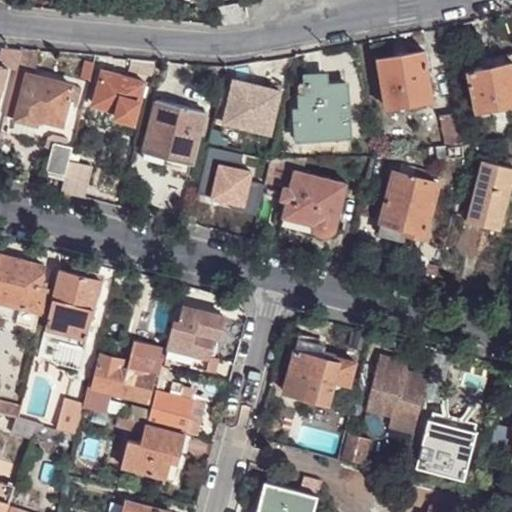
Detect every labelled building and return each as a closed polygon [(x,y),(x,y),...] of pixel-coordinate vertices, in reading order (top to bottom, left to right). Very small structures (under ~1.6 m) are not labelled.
[(21,45),(7,44),(2,64),(9,65),(16,67),(21,45)] [(423,48),(411,50),(414,59),(424,57),(423,48)] [(414,59),(411,50),(377,56),(385,106),(432,97),(424,57),(414,59)] [(466,61),(468,69),(511,59),(511,55),(511,51),(466,61)] [(511,59),(468,69),(477,108),(511,101),(511,59)] [(9,65),(2,64),(0,63),(0,75),(0,74),(6,76),(9,65)] [(102,66),(93,100),(117,107),(115,113),(133,118),(144,78),(102,66)] [(28,70),(16,67),(4,112),(17,115),(28,72),(28,70)] [(28,72),(17,115),(35,120),(37,114),(62,121),(66,102),(71,82),(28,72)] [(349,133),(346,81),(322,83),(322,72),(304,74),(305,94),(299,94),(300,107),(295,108),(297,137),(349,133)] [(224,75),(214,116),(270,130),(279,89),(224,75)] [(80,84),(71,82),(66,102),(75,103),(80,84)] [(179,94),(177,101),(202,107),(204,100),(179,94)] [(158,96),(145,145),(171,152),(170,156),(176,157),(192,161),(204,108),(202,107),(177,101),(158,96)] [(440,113),(447,143),(461,141),(455,110),(440,113)] [(65,175),(73,145),(64,143),(65,135),(51,132),(45,135),(42,144),(52,147),(46,170),(65,175)] [(461,153),(460,143),(447,144),(449,155),(461,153)] [(171,152),(145,145),(144,149),(170,156),(171,152)] [(245,153),(207,145),(197,193),(233,201),(258,206),(264,183),(250,180),(252,171),(241,168),(245,153)] [(188,173),(192,161),(176,157),(170,156),(144,149),(143,155),(175,163),(173,169),(188,173)] [(511,177),(511,164),(481,157),(466,219),(499,227),(511,177)] [(284,214),(312,221),(313,224),(314,226),(314,227),(316,229),(318,232),(325,233),(330,232),(334,229),(336,224),(347,180),(273,162),(269,180),(284,184),(290,185),(286,202),(284,214)] [(72,165),(69,194),(86,196),(89,167),(72,165)] [(393,169),(381,221),(405,227),(404,231),(416,234),(423,236),(437,180),(430,178),(416,175),(393,169)] [(417,169),(416,175),(430,178),(430,172),(417,169)] [(279,201),(286,202),(290,185),(284,184),(279,201)] [(256,215),(258,206),(233,201),(232,209),(256,215)] [(313,224),(312,221),(284,214),(281,223),(283,223),(318,232),(316,229),(314,227),(314,226),(313,224)] [(405,227),(381,221),(379,231),(402,238),(404,231),(405,227)] [(422,243),(423,236),(416,234),(415,241),(422,243)] [(0,299),(21,305),(41,309),(52,266),(0,252),(0,299)] [(61,267),(47,324),(46,326),(64,331),(88,337),(102,278),(62,268),(61,267)] [(36,327),(41,309),(21,305),(17,321),(36,327)] [(170,344),(211,354),(215,336),(220,338),(226,315),(186,305),(181,322),(176,321),(170,344)] [(64,331),(46,326),(44,334),(50,336),(62,339),(64,331)] [(85,345),(88,337),(64,331),(62,339),(85,345)] [(298,337),(296,348),(324,355),(327,344),(298,337)] [(93,407),(107,411),(112,390),(151,400),(157,372),(159,373),(166,345),(135,338),(129,365),(122,364),(124,358),(102,352),(93,385),(89,384),(84,405),(93,407)] [(168,344),(166,355),(173,356),(193,361),(193,364),(208,368),(211,354),(170,344),(168,344)] [(324,355),(296,348),(291,368),(342,381),(350,383),(355,359),(335,354),(335,357),(324,355)] [(381,353),(367,408),(392,415),(416,421),(429,374),(407,368),(409,360),(381,353)] [(222,357),(211,354),(208,368),(218,370),(222,357)] [(163,364),(160,377),(167,378),(168,374),(174,375),(176,368),(165,365),(165,364),(163,364)] [(342,381),(291,368),(285,390),(329,401),(334,385),(337,385),(342,381)] [(171,390),(170,393),(195,399),(189,420),(199,423),(205,397),(196,394),(196,392),(182,388),(181,392),(171,390)] [(149,421),(187,431),(189,420),(195,399),(170,393),(157,390),(152,408),(151,414),(149,421)] [(64,396),(57,425),(75,430),(83,401),(64,396)] [(0,410),(18,416),(21,405),(1,399),(0,400),(0,410)] [(133,403),(129,416),(141,419),(147,420),(149,421),(151,414),(152,408),(133,403)] [(105,423),(108,411),(93,407),(89,419),(105,423)] [(433,409),(431,417),(476,429),(477,421),(433,409)] [(138,431),(141,419),(129,416),(116,413),(114,424),(138,431)] [(392,415),(389,425),(414,432),(416,421),(392,415)] [(37,421),(18,416),(12,432),(31,438),(32,436),(37,421)] [(476,429),(431,417),(429,416),(416,464),(465,477),(477,429),(476,429)] [(181,453),(187,431),(149,421),(147,420),(142,441),(130,438),(123,465),(167,475),(172,460),(174,451),(181,453)] [(187,431),(196,434),(199,423),(189,420),(187,431)] [(43,423),(37,421),(32,436),(55,442),(59,428),(43,423)] [(307,449),(339,458),(343,443),(346,429),(331,425),(327,438),(311,434),(307,449)] [(343,456),(365,462),(372,437),(349,431),(343,456)] [(179,462),(181,453),(174,451),(172,460),(179,462)] [(179,462),(172,460),(167,475),(175,478),(179,462)] [(302,476),(298,489),(311,492),(314,480),(302,476)] [(0,511),(4,511),(14,483),(0,478),(0,511)] [(298,489),(267,480),(258,511),(313,511),(319,495),(311,492),(298,489)] [(171,511),(172,510),(128,498),(124,511),(171,511)]
